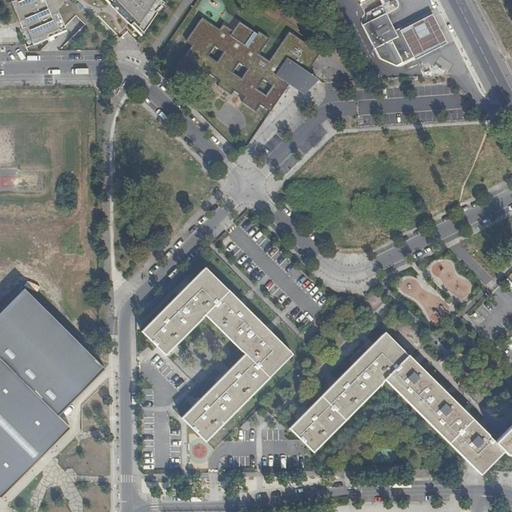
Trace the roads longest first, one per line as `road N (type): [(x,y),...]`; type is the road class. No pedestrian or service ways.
road 1 (unclassified): [(125,507),(127,316),(249,189)]
road 2 (unclassified): [(481,489),(125,507)]
road 3 (residential): [(249,189),(334,272),(358,275),(511,196)]
road 4 (residential): [(0,66),(132,71),(249,189)]
road 5 (unclassified): [(249,189),(325,111),(460,101)]
road 6 (primary): [(455,0),(511,109)]
